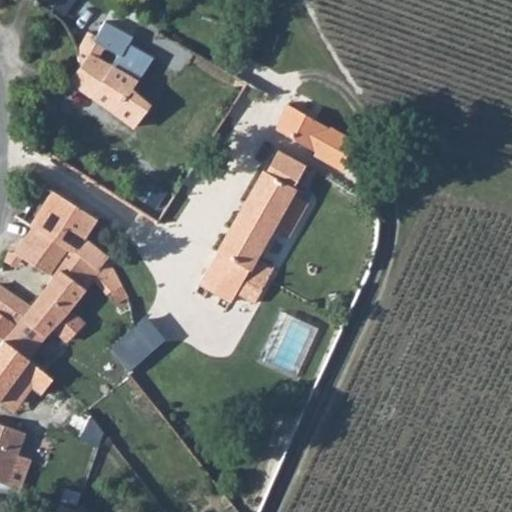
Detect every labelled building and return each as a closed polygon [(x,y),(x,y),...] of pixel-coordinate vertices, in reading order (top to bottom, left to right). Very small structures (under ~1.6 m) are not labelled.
[(50,0),(66,12),(75,0),(50,0)] [(150,48),(145,44),(126,30),(109,55),(89,42),(80,53),(68,72),(135,117),(135,115),(138,111),(142,111),(145,115),(152,102),(145,98),(148,93),(128,80),(132,73),(150,48)] [(342,124),(293,97),(280,122),(319,142),(318,145),(346,160),(360,134),(354,131),(342,124)] [(234,283),(253,294),(267,269),(251,260),(273,222),(287,229),(306,195),(293,188),(309,157),(278,138),(199,272),(230,290),(234,283)] [(0,390),(30,358),(45,368),(87,325),(70,306),(92,280),(114,304),(131,293),(107,254),(82,235),(91,216),(47,193),(10,251),(46,277),(26,304),(0,285),(0,390)] [(142,316),(107,347),(127,372),(162,338),(142,316)] [(0,423),(0,480),(23,487),(32,456),(18,452),(24,430),(0,423)] [(13,506),(18,489),(0,483),(0,511),(1,511),(4,503),(13,506)]
